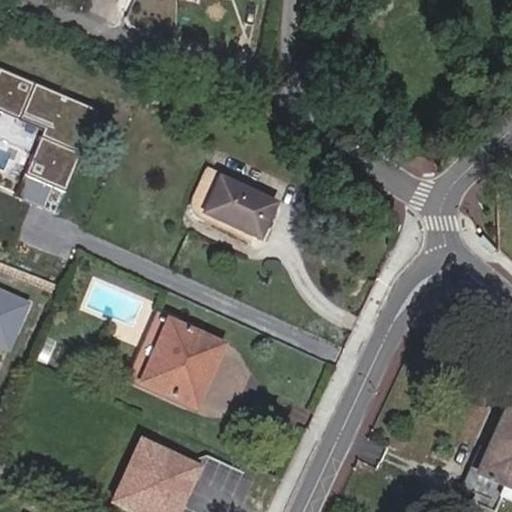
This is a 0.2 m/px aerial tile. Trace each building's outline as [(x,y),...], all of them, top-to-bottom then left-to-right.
[(178,45),(199,54),(205,41),(185,32),(178,45)] [(99,112),(0,70),(0,115),(40,132),(21,177),(65,194),(99,112)] [(267,244),(280,212),(281,210),(199,173),(189,195),(210,204),(205,215),(267,244)] [(132,381),(195,412),(223,352),(160,323),(132,381)] [(489,475),(511,425),(511,409),(509,408),(491,449),(487,447),(477,470),(489,475)] [(511,425),(489,475),(477,470),(469,489),(487,498),(483,506),(497,511),(501,511),(511,488),(511,425)] [(120,511),(181,511),(194,486),(188,470),(142,448),(113,509),(120,511)]
